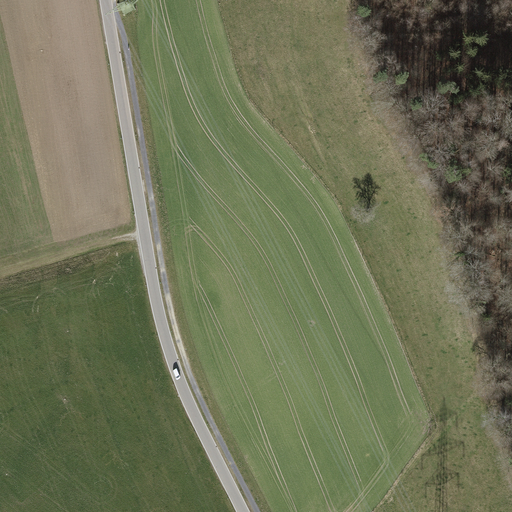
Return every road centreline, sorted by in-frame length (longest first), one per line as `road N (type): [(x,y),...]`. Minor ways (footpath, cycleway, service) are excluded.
road 1 (unclassified): [(103,0),(156,306),(171,358),(242,511)]
road 2 (track): [(0,276),(143,231)]
